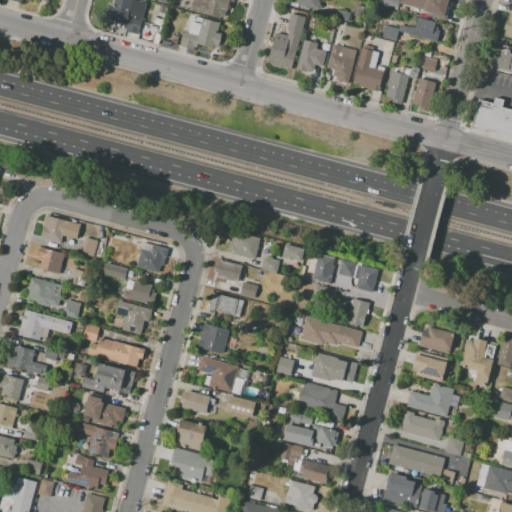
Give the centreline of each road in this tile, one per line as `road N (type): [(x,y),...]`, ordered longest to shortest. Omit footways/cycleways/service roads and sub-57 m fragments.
road 1 (trunk): [(0,123),(511,258)]
road 2 (residential): [(0,23),(511,157)]
road 3 (trunk): [(496,216),(0,84)]
road 4 (residential): [(125,511),(193,263),(191,245)]
road 5 (residential): [(344,511),(408,270)]
road 6 (residential): [(31,201),(53,196),(176,231),(191,245)]
road 7 (residential): [(442,139),(480,0)]
